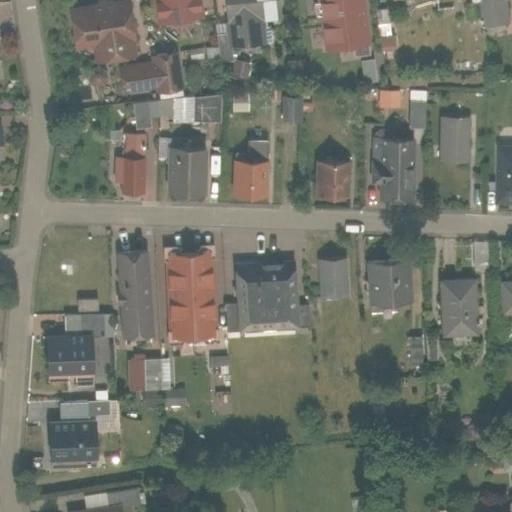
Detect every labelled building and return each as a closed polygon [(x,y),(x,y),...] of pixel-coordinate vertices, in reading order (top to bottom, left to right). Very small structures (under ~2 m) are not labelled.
[(136,53),(127,1),(114,4),(112,0),(105,0),(99,1),(100,6),(73,11),(78,46),(96,43),(99,59),(136,53)] [(152,0),(156,23),(205,15),(202,0),(152,0)] [(225,0),(230,46),(262,43),(259,18),(280,16),(278,0),(225,0)] [(371,44),(365,0),(316,0),(323,50),(371,44)] [(506,0),(482,0),(486,25),(509,22),(506,0)] [(373,20),(376,45),(388,44),(384,18),(373,20)] [(388,44),(376,45),(378,58),(391,57),(390,44),(388,44)] [(175,96),(170,63),(147,67),(148,72),(117,76),(121,98),(151,94),(152,99),(175,96)] [(400,89),(379,89),(379,107),(400,107),(400,89)] [(426,90),(410,90),(409,127),(425,127),(426,90)] [(221,94),(192,97),(192,119),(221,120),(221,94)] [(282,120),(301,120),(302,96),(283,96),(282,120)] [(176,119),(192,119),(192,97),(174,99),(175,116),(176,119)] [(159,118),(175,116),(174,99),(156,101),(157,118),(159,118)] [(265,99),(265,109),(274,109),(274,99),(265,99)] [(150,118),(157,118),(156,101),(134,104),(136,130),(151,128),(150,118)] [(228,120),(244,119),(244,103),(228,103),(228,120)] [(441,117),(441,161),(469,162),(470,117),(441,117)] [(127,159),(143,159),(144,133),(127,133),(127,159)] [(247,159),(267,160),(267,140),(247,139),(247,159)] [(381,198),(408,199),(408,182),(411,182),(412,167),(409,167),(409,140),(375,139),(374,181),(381,181),(381,198)] [(511,144),(497,145),(496,204),(511,203),(511,144)] [(170,190),(201,190),(202,160),(208,160),(208,147),(170,147),(170,190)] [(143,191),(143,159),(127,159),(115,158),(115,173),(126,173),(126,191),(143,191)] [(234,195),(266,196),(267,160),(247,159),(235,159),(234,195)] [(316,196),(348,197),(348,164),(317,163),(316,196)] [(121,337),(152,335),(147,249),(116,251),(121,337)] [(170,337),(215,335),(212,251),(167,252),(170,337)] [(349,292),(347,258),(318,259),(320,294),(349,292)] [(370,302),(412,299),(409,259),(368,261),(370,302)] [(297,269),(296,261),(236,264),(237,292),(238,302),(239,331),(299,328),(298,305),(298,293),(297,269)] [(477,334),(475,278),(441,279),(442,335),(477,334)] [(77,314),(100,314),(99,297),(77,298),(77,314)] [(227,332),(239,331),(238,302),(226,303),(227,332)] [(298,305),(299,328),(299,335),(310,334),(308,305),(298,305)] [(65,314),(65,336),(94,336),(114,335),(113,313),(100,314),(77,314),(65,314)] [(92,366),(95,366),(94,336),(65,336),(49,337),(49,367),(92,366)] [(229,373),(228,347),(212,348),(213,374),(229,373)] [(417,376),(417,348),(405,348),(405,376),(417,376)] [(422,371),(433,371),(432,352),(421,352),(422,371)] [(145,389),(144,359),(144,353),(134,354),(135,358),(128,359),(129,390),(145,389)] [(144,359),(145,389),(146,406),(163,405),(162,389),(161,358),(144,359)] [(162,389),(173,389),(171,358),(161,358),(162,389)] [(93,377),(92,366),(49,367),(50,378),(93,377)] [(162,389),(163,405),(185,404),(185,388),(173,389),(162,389)] [(104,401),(106,401),(106,392),(94,392),(94,402),(104,401)] [(365,401),(366,415),(382,414),(381,400),(365,401)] [(81,419),(105,419),(105,415),(104,401),(94,402),(80,402),(81,419)] [(60,420),(81,419),(80,402),(60,402),(60,420)] [(97,458),(96,419),(49,421),(50,454),(50,459),(97,458)] [(50,459),(50,454),(35,455),(36,468),(50,467),(50,459)] [(154,498),(140,501),(142,511),(147,511),(157,510),(154,498)] [(76,508),(76,511),(136,511),(134,499),(76,508)]
